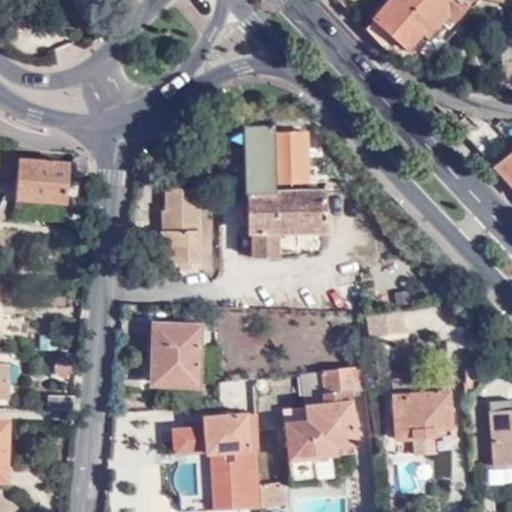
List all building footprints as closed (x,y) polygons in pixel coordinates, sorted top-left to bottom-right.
[(388,0),(363,30),(398,61),(420,34),(426,39),(447,14),(455,21),(472,0),(388,0)] [(511,56),(511,25),(502,26),(507,57),(511,56)] [(274,184),(305,182),(304,167),(302,131),(272,132),(271,127),(228,129),(229,164),(245,163),(247,234),(249,234),(250,259),(276,258),(275,233),(327,231),(326,189),(274,191),(274,184)] [(511,148),(491,167),(511,189),(511,148)] [(0,181),(8,181),(10,156),(0,155),(0,181)] [(61,205),(65,166),(14,162),(10,201),(61,205)] [(304,167),(305,182),(319,182),(318,166),(304,167)] [(202,195),(172,195),(163,228),(163,235),(161,235),(160,238),(161,263),(185,264),(185,269),(203,269),(202,195)] [(163,228),(172,195),(167,195),(166,208),(163,209),(163,228)] [(154,269),(185,269),(185,264),(161,263),(160,238),(154,239),(154,269)] [(404,335),(402,314),(366,317),(368,338),(404,335)] [(193,383),(196,330),(149,328),(147,361),(154,361),(153,380),(193,383)] [(346,394),(360,392),(357,369),(299,375),(304,423),(280,426),(285,484),(309,482),(307,458),(352,453),(346,394)] [(438,377),(423,378),(425,394),(387,398),(392,442),(430,438),(429,432),(447,430),(444,393),(441,393),(438,377)] [(425,394),(423,378),(386,383),(387,398),(425,394)] [(252,391),(251,381),(229,384),(230,394),(233,394),(252,391)] [(230,394),(224,400),(227,407),(235,406),(233,394),(230,394)] [(42,411),(69,412),(70,395),(43,395),(42,411)] [(511,465),(511,401),(492,404),(497,466),(511,465)] [(244,452),(254,451),(252,415),(198,421),(199,425),(189,426),(190,441),(200,440),(201,457),(244,452)] [(245,465),(244,452),(201,457),(203,469),(245,465)] [(255,484),(256,507),(279,506),(279,483),(255,484)]
